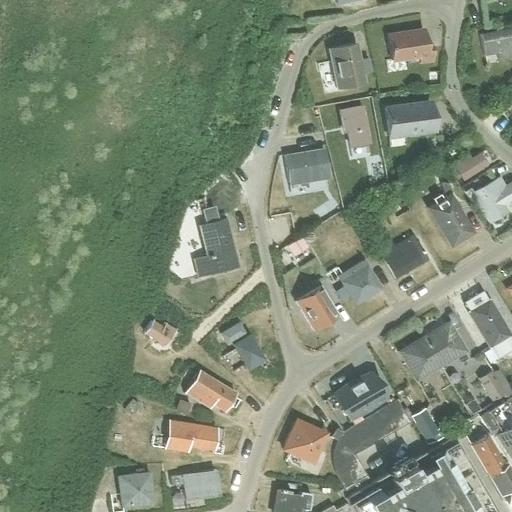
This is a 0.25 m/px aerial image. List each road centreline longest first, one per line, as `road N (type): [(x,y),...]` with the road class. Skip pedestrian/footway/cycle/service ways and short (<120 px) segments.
road 1 (residential): [(302,371),(282,330),(253,192),(292,73),(317,32),(340,22),(458,1)]
road 2 (residential): [(302,371),(511,243)]
road 3 (residential): [(511,157),(460,110),(451,90),(458,1)]
road 4 (residential): [(238,511),(274,414),(302,371)]
